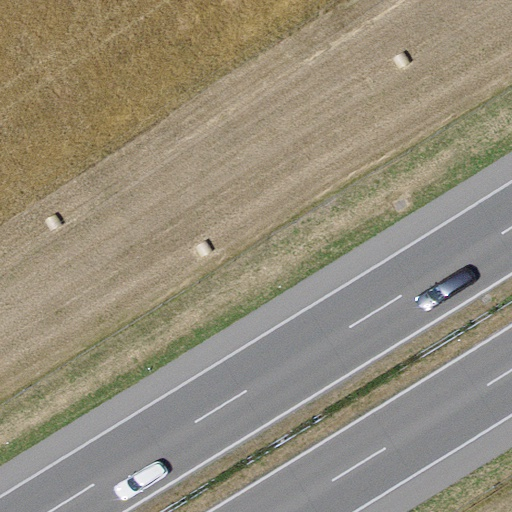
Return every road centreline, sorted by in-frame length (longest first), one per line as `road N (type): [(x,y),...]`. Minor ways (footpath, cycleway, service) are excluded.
road 1 (motorway): [(511,228),(50,511)]
road 2 (motorway): [(282,511),(511,370)]
